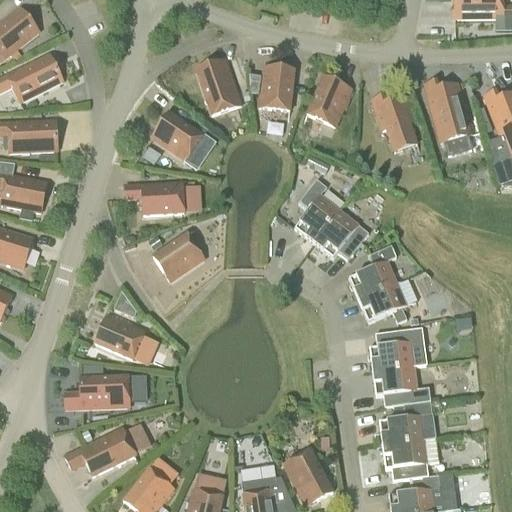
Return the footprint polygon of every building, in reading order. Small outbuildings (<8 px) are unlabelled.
[(511,34),(511,7),(502,8),(501,0),(453,0),(454,22),(495,22),(495,35),(511,34)] [(0,64),(0,65),(9,58),(15,65),(22,60),(16,53),(38,36),(19,11),(0,26),(0,64)] [(19,107),(62,85),(48,57),(0,81),(0,96),(11,91),(19,107)] [(211,119),(240,109),(224,63),(195,74),(211,119)] [(289,114),(294,74),(263,70),(258,111),(289,114)] [(334,130),(351,93),(322,80),(306,118),(334,130)] [(440,146),(471,138),(457,87),(437,92),(435,84),(424,87),(440,146)] [(511,160),(511,159),(511,96),(498,102),(495,94),(483,99),(500,141),(504,139),(511,160)] [(394,156),(416,148),(408,125),(412,124),(404,100),(385,107),(382,99),(371,103),(382,134),(386,133),(394,156)] [(484,139),(494,136),(482,113),(476,114),(484,139)] [(184,165),(202,139),(168,116),(150,141),(184,165)] [(8,157),(56,154),(55,123),(0,125),(0,139),(8,139),(8,157)] [(149,151),(142,161),(153,168),(160,158),(149,151)] [(53,165),(52,157),(38,157),(38,164),(53,165)] [(0,208),(40,216),(46,186),(0,176),(0,190),(3,191),(0,206),(0,208)] [(315,248),(341,215),(322,200),(328,192),(318,184),(300,208),(309,216),(296,233),(315,248)] [(142,219),(183,217),(182,186),(125,189),(125,203),(136,202),(135,196),(141,196),(142,219)] [(349,265),(370,238),(341,215),(315,248),(335,264),(339,258),(349,265)] [(0,264),(23,272),(32,242),(0,232),(0,264)] [(169,286),(203,263),(186,237),(152,260),(169,286)] [(157,240),(148,246),(153,254),(162,248),(157,240)] [(374,272),(352,281),(349,282),(359,305),(398,288),(388,266),(398,262),(393,250),(369,260),(374,272)] [(398,288),(359,305),(369,328),(393,317),(398,328),(408,324),(403,313),(408,311),(398,288)] [(0,321),(11,299),(0,293),(0,321)] [(135,314),(121,295),(114,311),(114,312),(133,319),(135,314)] [(131,363),(144,335),(106,318),(94,347),(131,363)] [(397,348),(370,352),(374,377),(415,371),(412,346),(407,347),(405,335),(395,336),(397,348)] [(384,411),(404,409),(405,410),(415,408),(415,407),(438,404),(438,400),(429,401),(428,392),(418,393),(415,371),(374,377),(377,401),(382,400),(384,411)] [(64,399),(64,413),(129,411),(127,380),(79,381),(80,403),(75,404),(75,399),(64,399)] [(383,449),(425,444),(422,420),(416,421),(415,408),(405,410),(406,422),(380,425),(383,449)] [(84,465),(92,481),(135,459),(121,431),(64,460),(70,472),(84,465)] [(410,484),(430,481),(428,469),(440,467),(437,442),(425,444),(383,449),(386,475),(392,474),(394,486),(410,484)] [(305,510),(332,496),(310,453),(282,468),(305,510)] [(156,511),(172,492),(148,473),(123,505),(131,511),(156,511)] [(391,511),(433,511),(431,490),(441,489),(440,480),(430,481),(410,484),(412,496),(390,499),(391,511)] [(219,511),(222,501),(192,494),(187,511),(219,511)] [(244,511),(275,511),(273,494),(242,499),(244,511)]
